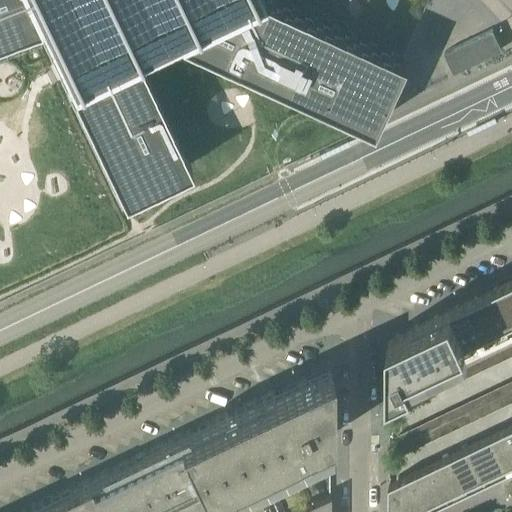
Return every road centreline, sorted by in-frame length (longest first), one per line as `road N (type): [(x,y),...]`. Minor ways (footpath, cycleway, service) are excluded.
road 1 (residential): [(0,478),(352,311)]
road 2 (residential): [(360,511),(360,328),(352,311)]
road 3 (residential): [(352,311),(511,235)]
